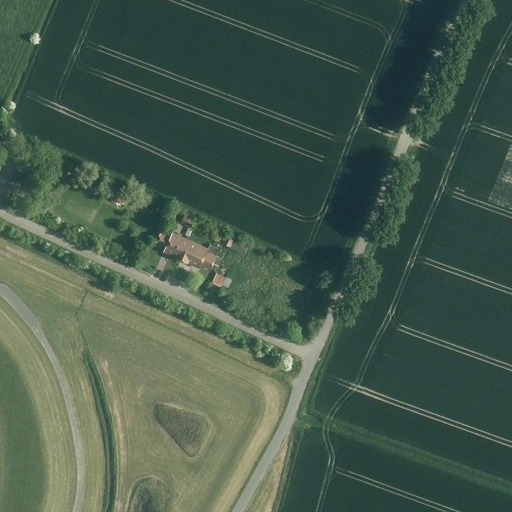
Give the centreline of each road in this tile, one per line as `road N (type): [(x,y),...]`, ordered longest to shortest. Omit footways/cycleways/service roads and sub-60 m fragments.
road 1 (unclassified): [(474,0),(443,53),(314,354)]
road 2 (residential): [(314,354),(0,209)]
road 3 (track): [(0,291),(28,319),(68,391),(82,456),(77,511)]
road 4 (residential): [(237,511),(314,354)]
